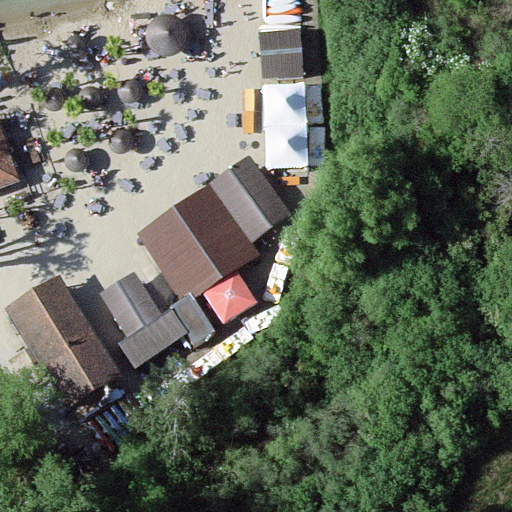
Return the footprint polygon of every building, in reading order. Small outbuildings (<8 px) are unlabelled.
[(178,26),(155,32),(160,53),(183,47),(178,26)] [(301,35),(259,37),(260,59),(302,57),(301,35)] [(307,92),(264,93),(266,172),(309,170),(307,92)] [(0,133),(0,191),(18,185),(0,133)] [(291,218),(250,159),(209,188),(249,247),(291,218)] [(249,247),(209,188),(136,237),(183,305),(185,308),(193,303),(258,260),(249,247)] [(163,318),(134,276),(101,298),(131,341),(120,349),(136,372),(188,337),(172,312),(163,318)] [(59,278),(5,311),(69,414),(123,381),(59,278)] [(183,305),(172,312),(188,337),(196,348),(215,335),(193,303),(185,308),(183,305)]
